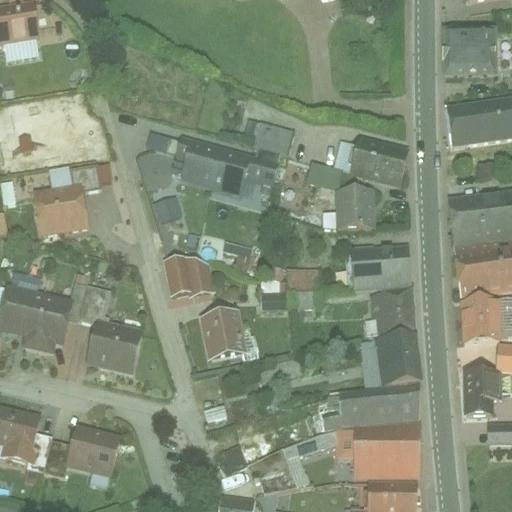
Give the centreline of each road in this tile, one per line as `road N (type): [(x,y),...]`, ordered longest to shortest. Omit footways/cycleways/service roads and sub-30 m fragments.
road 1 (tertiary): [(423,0),(427,267),(446,511)]
road 2 (residential): [(0,379),(166,417),(189,413),(117,132)]
